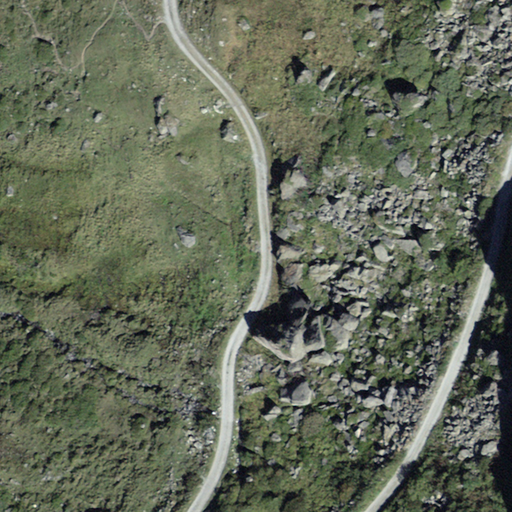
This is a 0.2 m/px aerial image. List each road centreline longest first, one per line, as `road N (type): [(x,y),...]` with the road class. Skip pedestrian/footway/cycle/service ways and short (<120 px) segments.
road 1 (track): [(193,511),(226,449),(230,363),(268,262),(253,132),(169,20)]
road 2 (track): [(511,172),(478,314),(423,438),(371,511)]
